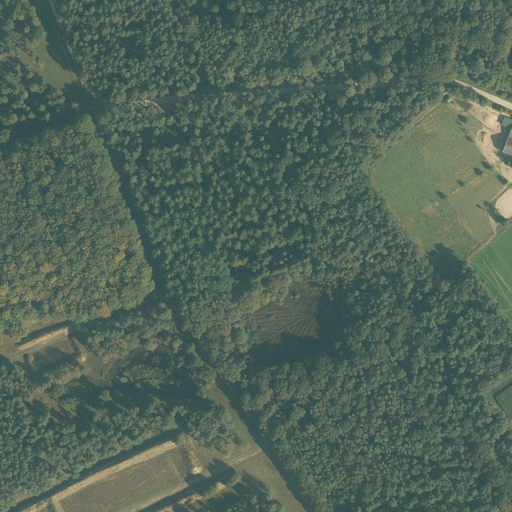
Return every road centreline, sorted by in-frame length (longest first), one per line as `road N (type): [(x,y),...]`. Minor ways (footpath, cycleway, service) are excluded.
road 1 (track): [(52,0),(93,102),(442,79),(418,24)]
road 2 (track): [(44,0),(166,293),(268,445)]
road 3 (track): [(511,220),(302,409)]
road 4 (track): [(410,311),(453,372),(459,427),(511,508)]
road 5 (track): [(166,293),(0,364)]
road 6 (track): [(127,511),(268,445)]
